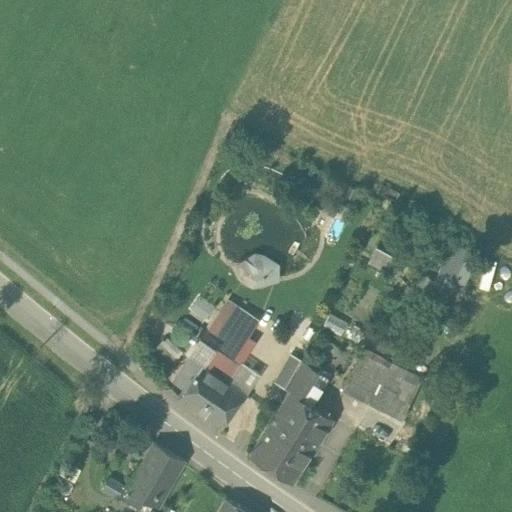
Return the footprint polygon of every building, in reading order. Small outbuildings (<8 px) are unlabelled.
[(479,256),(451,243),(436,277),(462,290),(479,256)] [(404,262),(376,248),(369,263),(396,276),(404,262)] [(272,250),(243,257),(249,285),(278,278),(272,250)] [(239,324),(221,313),(215,322),(232,333),(239,324)] [(232,333),(215,322),(204,340),(214,347),(231,358),(243,341),(232,333)] [(231,358),(214,347),(204,365),(190,355),(175,377),(188,387),(180,399),(220,425),(243,391),(228,381),(240,364),(231,358)] [(421,377),(363,347),(351,370),(381,385),(379,387),(394,395),(405,401),(407,402),(421,377)] [(329,376),(301,358),(284,387),(289,389),(311,403),(329,376)] [(381,385),(351,370),(341,388),(386,411),(394,395),(379,387),(381,385)] [(311,403),(289,389),(255,443),(249,453),(292,481),(311,452),(318,442),(317,442),(333,417),(311,403)] [(394,395),(386,411),(397,417),(405,401),(394,395)] [(153,439),(152,441),(126,486),(158,505),(186,457),(153,439)] [(256,511),(226,495),(216,511),(256,511)]
